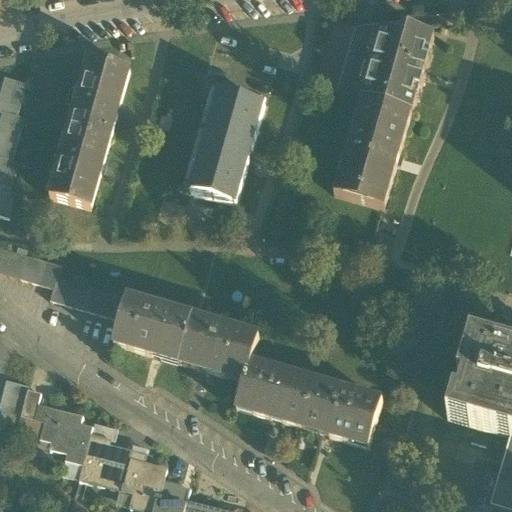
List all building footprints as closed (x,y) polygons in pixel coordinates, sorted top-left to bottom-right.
[(381,35),(362,102),(412,117),(416,101),(412,100),(414,92),(420,94),(423,83),(421,83),(424,75),(426,75),(429,65),(423,63),(425,55),(429,56),(434,40),(403,31),(400,40),(381,35)] [(50,202),(90,213),(108,150),(130,74),(89,63),(50,202)] [(0,97),(0,114),(2,115),(17,119),(26,87),(5,81),(0,97)] [(190,196),(218,96),(212,95),(184,194),(190,196)] [(190,196),(236,209),(264,109),(218,96),(190,196)] [(384,213),(412,117),(362,102),(361,102),(334,198),(384,213)] [(0,122),(0,160),(12,163),(24,121),(17,119),(2,115),(0,122)] [(0,194),(10,197),(19,165),(12,163),(0,160),(0,194)] [(16,199),(10,197),(0,194),(0,219),(9,222),(16,199)] [(0,272),(21,278),(27,257),(0,249),(0,272)] [(21,278),(55,288),(58,279),(62,267),(27,257),(21,278)] [(51,303),(86,312),(93,289),(58,279),(55,288),(51,303)] [(127,299),(93,289),(86,312),(120,322),(126,302),(127,299)] [(113,348),(179,368),(193,321),(126,302),(120,322),(113,348)] [(258,340),(193,321),(179,368),(244,387),(250,368),(258,340)] [(448,422),(511,440),(511,353),(471,342),(466,360),(470,361),(459,400),(454,399),(448,422)] [(237,414),(302,433),(315,386),(250,368),(244,387),(237,414)] [(381,406),(315,386),(302,433),(368,452),(381,406)] [(27,399),(28,394),(5,388),(2,398),(25,404),(27,399)] [(0,407),(23,414),(25,404),(2,398),(0,405),(0,407)] [(25,404),(23,414),(20,423),(18,431),(42,437),(48,412),(40,411),(42,403),(27,399),(25,404)] [(0,418),(20,423),(23,414),(0,407),(0,418)] [(65,465),(83,470),(91,439),(93,432),(81,429),(83,421),(48,412),(42,437),(40,444),(52,447),(50,454),(67,459),(65,465)] [(18,431),(20,423),(0,418),(0,428),(18,433),(18,431)] [(0,438),(15,443),(18,433),(0,428),(0,438)] [(0,449),(13,452),(15,443),(0,438),(0,449)] [(110,444),(91,439),(83,470),(79,484),(134,498),(130,511),(156,511),(163,486),(166,474),(132,465),(135,457),(108,450),(110,444)] [(511,511),(511,442),(493,507),(511,511)] [(0,459),(10,462),(13,452),(0,449),(0,459)] [(0,469),(8,472),(10,462),(0,459),(0,469)] [(191,493),(163,486),(156,511),(183,511),(185,505),(187,506),(191,493)]
